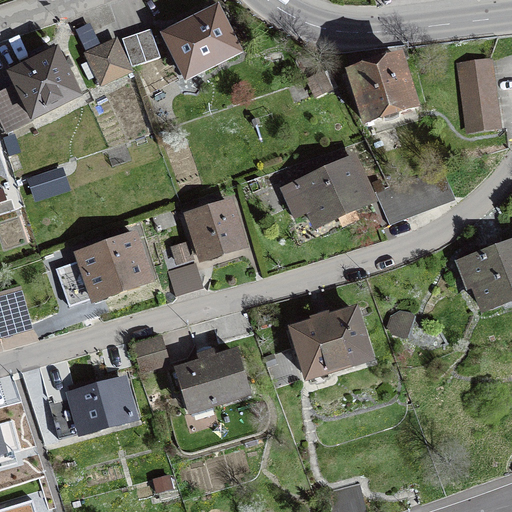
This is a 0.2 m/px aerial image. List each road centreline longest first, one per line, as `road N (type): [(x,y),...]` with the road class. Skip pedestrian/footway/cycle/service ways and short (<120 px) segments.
road 1 (residential): [(0,364),(345,276),(438,241),(475,215),(511,170)]
road 2 (secondary): [(268,0),(345,31),(511,16)]
